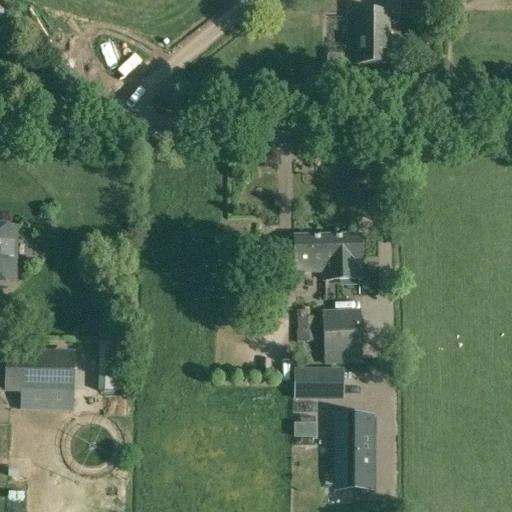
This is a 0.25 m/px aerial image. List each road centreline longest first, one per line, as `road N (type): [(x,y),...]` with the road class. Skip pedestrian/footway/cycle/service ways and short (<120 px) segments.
road 1 (tertiary): [(511,128),(121,127)]
road 2 (unknown): [(379,128),(404,511)]
road 3 (unclassified): [(121,127),(158,74),(252,0)]
road 4 (tertiary): [(121,127),(0,125)]
